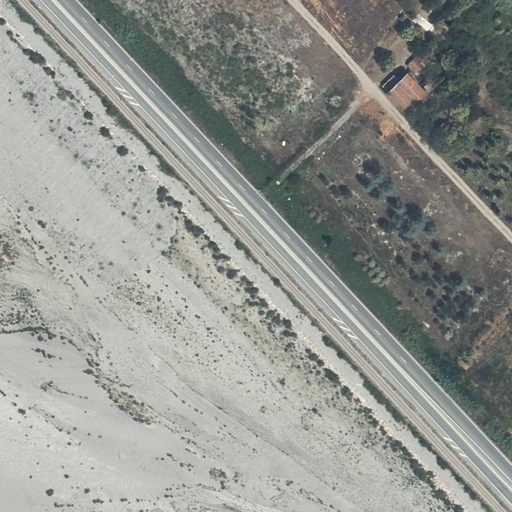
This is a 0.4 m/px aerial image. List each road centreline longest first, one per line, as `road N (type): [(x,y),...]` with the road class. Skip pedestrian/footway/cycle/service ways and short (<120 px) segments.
road 1 (primary): [(53,0),(511,485)]
road 2 (track): [(290,0),(511,238)]
